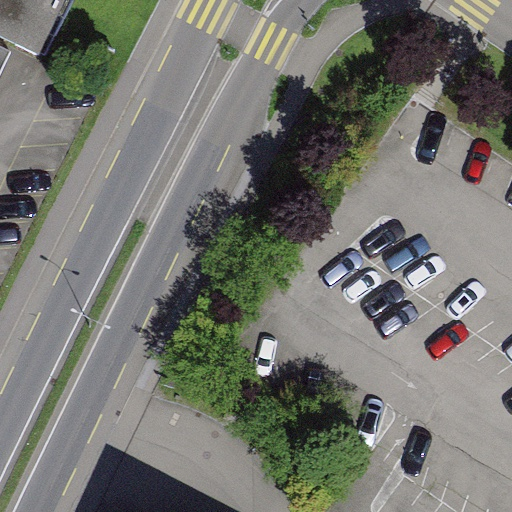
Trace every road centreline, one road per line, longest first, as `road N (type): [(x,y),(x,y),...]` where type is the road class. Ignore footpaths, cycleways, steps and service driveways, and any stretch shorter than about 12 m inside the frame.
road 1 (secondary): [(41,511),(274,43),(303,0)]
road 2 (secondary): [(209,0),(0,433)]
